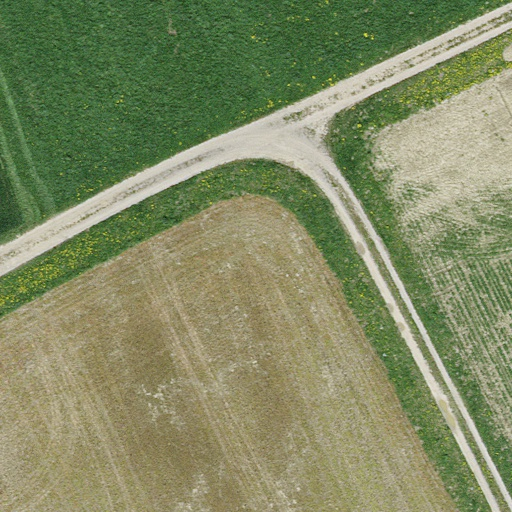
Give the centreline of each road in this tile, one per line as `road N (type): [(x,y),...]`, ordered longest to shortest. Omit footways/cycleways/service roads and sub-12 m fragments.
road 1 (track): [(511,17),(121,196),(0,262)]
road 2 (track): [(300,119),(499,511)]
